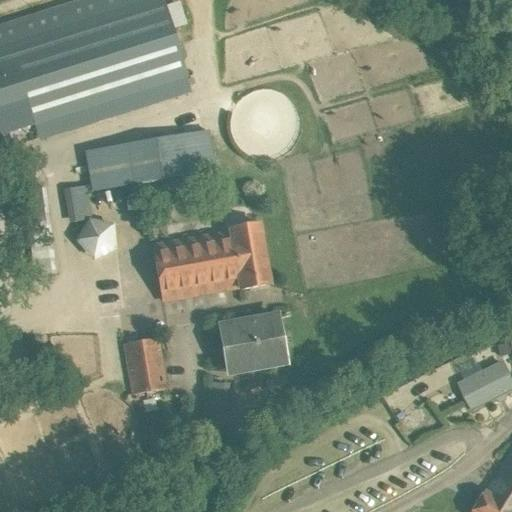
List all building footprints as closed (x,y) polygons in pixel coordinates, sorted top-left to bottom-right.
[(164,0),(148,0),(0,46),(0,135),(50,120),(53,132),(192,89),(179,46),(164,0)] [(135,186),(215,171),(208,132),(128,147),(135,186)] [(91,193),(117,188),(110,149),(84,154),(91,193)] [(46,189),(23,192),(34,278),(57,276),(46,189)] [(93,262),(117,252),(114,226),(88,220),(75,243),(93,262)] [(241,291),(269,286),(259,227),(230,232),(231,235),(154,249),(163,302),(240,288),(241,291)] [(229,373),(283,363),(275,321),(223,329),(229,373)] [(133,396),(165,389),(157,340),(124,347),(133,396)] [(507,343),(496,346),(498,357),(509,354),(507,343)] [(511,385),(500,362),(456,384),(470,412),(511,390),(511,385)] [(226,429),(229,387),(211,386),(208,428),(226,429)] [(511,511),(511,453),(486,495),(485,494),(474,511),(511,511)]
